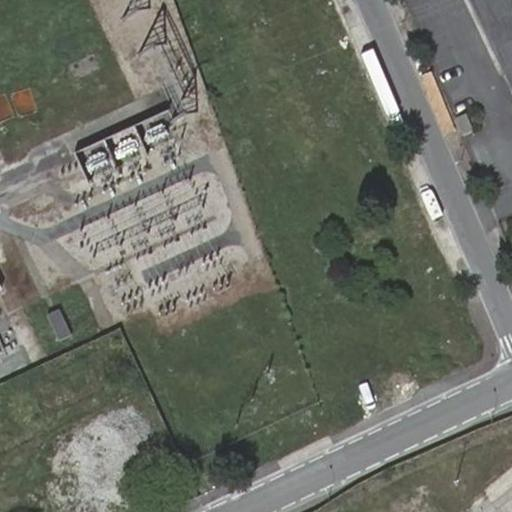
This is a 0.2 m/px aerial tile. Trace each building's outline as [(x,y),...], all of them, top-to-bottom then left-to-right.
[(105,20),(133,98),(195,76),(181,37),(185,36),(171,0),(162,0),(161,0),(122,0),(127,12),(105,20)] [(511,0),(469,0),(511,90),(511,0)] [(46,314),(59,340),(70,335),(58,309),(46,314)] [(114,452),(138,443),(125,408),(101,417),(114,452)] [(41,502),(120,466),(98,420),(19,456),(41,502)]
